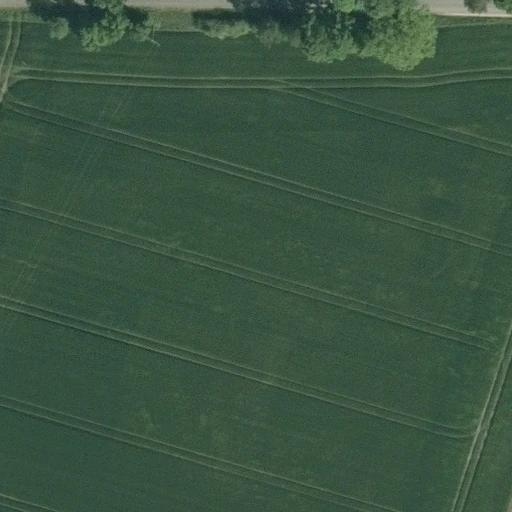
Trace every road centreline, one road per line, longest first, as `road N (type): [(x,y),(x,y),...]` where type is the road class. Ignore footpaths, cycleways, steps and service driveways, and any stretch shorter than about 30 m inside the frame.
road 1 (unclassified): [(8,0),(272,0)]
road 2 (unclassified): [(272,0),(511,6)]
